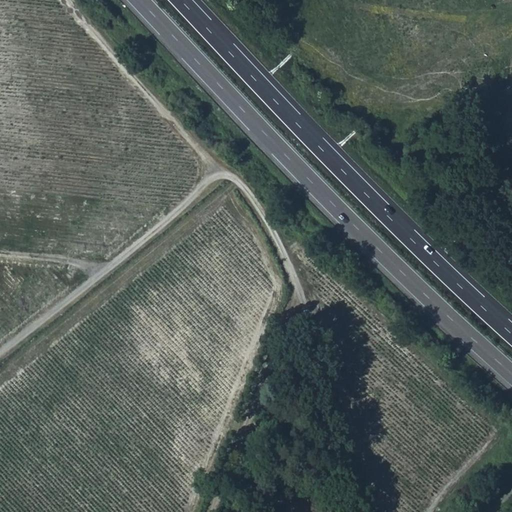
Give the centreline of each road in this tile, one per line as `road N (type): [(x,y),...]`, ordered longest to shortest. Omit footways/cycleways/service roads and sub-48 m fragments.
road 1 (trunk): [(140,0),(348,219),(511,375)]
road 2 (trunk): [(511,334),(180,0)]
road 3 (track): [(211,177),(233,179),(255,202),(335,390),(375,511)]
road 4 (track): [(0,355),(211,177)]
road 5 (track): [(63,0),(211,177)]
